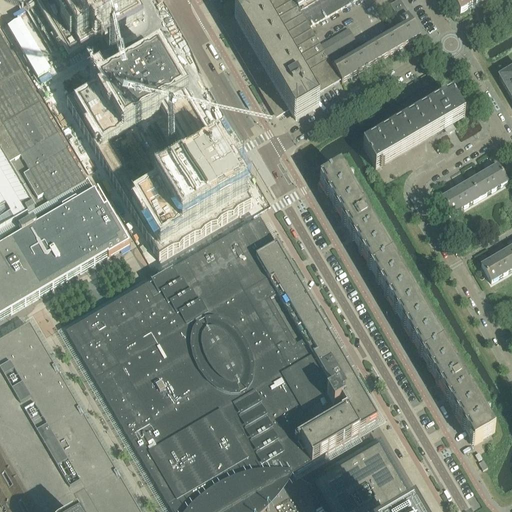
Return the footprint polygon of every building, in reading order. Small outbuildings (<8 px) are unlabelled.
[(6,0),(7,0),(8,1),(14,4),(22,7),(22,10),(23,10),(38,1),(39,0),(6,0)] [(39,0),(38,1),(40,4),(39,4),(69,56),(137,16),(127,0),(39,0)] [(310,99),(340,82),(333,71),(332,69),(326,59),(323,53),(320,48),(309,30),(290,0),(272,0),(257,9),(234,22),(224,28),(277,118),(287,113),(295,127),(319,113),(310,99)] [(290,0),(309,30),(359,0),(290,0)] [(451,0),(460,15),(472,8),(476,6),(486,0),(451,0)] [(399,23),(408,18),(409,17),(400,2),(390,8),(399,23)] [(332,69),(333,71),(340,82),(342,85),(420,39),(412,26),(408,18),(399,23),(402,28),(332,69)] [(0,323),(108,260),(108,261),(129,249),(129,247),(104,213),(106,209),(104,207),(102,206),(100,206),(94,197),(92,196),(89,188),(87,184),(0,39),(0,323)] [(159,53),(67,107),(67,108),(158,264),(251,210),(159,53)] [(511,101),(511,70),(499,79),(511,101)] [(456,104),(452,98),(451,98),(370,146),(364,150),(363,149),(363,150),(375,171),(381,168),(381,169),(381,170),(382,171),(383,171),(384,171),(384,170),(385,170),(385,169),(385,168),(384,168),(384,167),(383,167),(446,130),(449,135),(451,134),(454,130),(452,127),(465,119),(456,104)] [(497,168),(486,175),(469,185),(480,202),(507,185),(497,168)] [(473,447),(495,435),(494,435),(408,290),(340,173),(341,173),(341,172),(319,185),(320,186),(320,185),(342,223),(354,243),(436,383),(448,402),(473,446),(473,447)] [(469,185),(454,194),(442,201),(452,218),(480,202),(469,185)] [(171,293),(164,296),(162,297),(159,298),(156,297),(154,297),(151,296),(149,294),(147,292),(146,290),(66,337),(104,402),(168,511),(199,511),(201,511),(209,504),(217,498),(227,493),(236,489),(246,486),(256,483),(261,482),(263,478),(268,472),(266,469),(268,468),(269,468),(269,469),(270,469),(271,470),(272,470),(273,470),(274,470),(275,469),(276,469),(276,468),(277,467),(277,466),(277,465),(277,464),(277,463),(279,461),(287,469),(296,477),(312,467),(359,439),(357,436),(377,424),(355,386),(358,384),(339,352),(277,246),(274,248),(265,233),(262,235),(260,234),(258,234),(257,232),(256,231),(254,230),(252,230),(250,230),(249,229),(176,273),(177,274),(179,276),(179,277),(180,281),(179,285),(178,288),(171,293)] [(511,256),(509,252),(493,262),(481,268),(491,286),(511,273),(511,256)] [(136,511),(30,330),(0,347),(0,506),(2,509),(4,508),(6,511),(136,511)] [(415,511),(379,449),(313,488),(321,501),(325,507),(321,509),(316,511),(415,511)] [(478,466),(481,471),(483,473),(488,470),(483,463),(478,466)] [(295,482),(291,474),(279,475),(268,476),(254,478),(236,484),(225,489),(216,494),(203,502),(192,511),(190,511),(270,511),(277,505),(284,493),(287,490),(295,482)]
